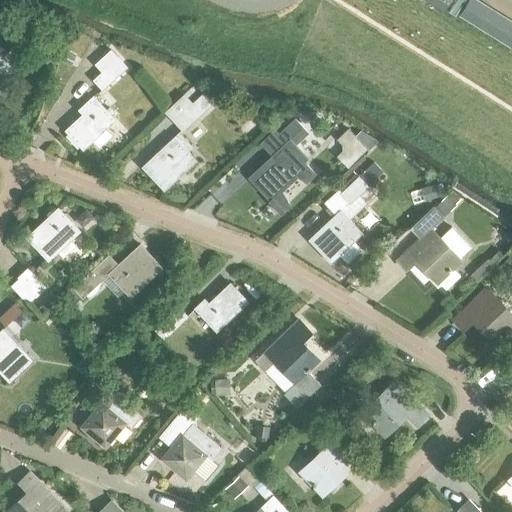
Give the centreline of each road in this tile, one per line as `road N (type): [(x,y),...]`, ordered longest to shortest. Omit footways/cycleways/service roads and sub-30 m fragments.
road 1 (residential): [(362,511),(457,425),(463,404),(453,380),(292,278),(21,159)]
road 2 (residential): [(172,511),(0,439)]
